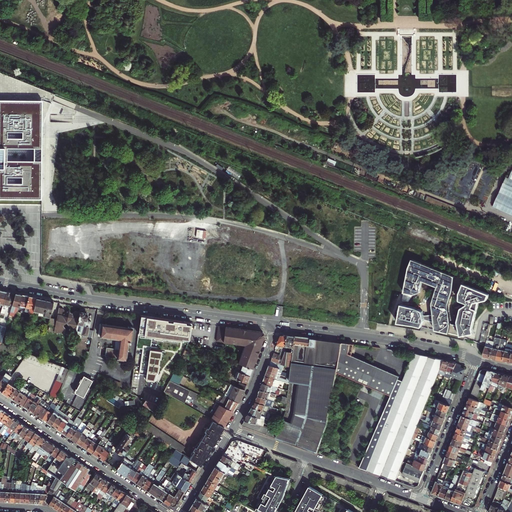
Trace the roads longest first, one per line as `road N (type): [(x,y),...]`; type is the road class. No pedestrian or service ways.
road 1 (residential): [(275,324),(5,282)]
road 2 (residential): [(275,324),(476,360)]
road 3 (residential): [(0,399),(166,511)]
road 4 (residential): [(476,360),(421,499)]
